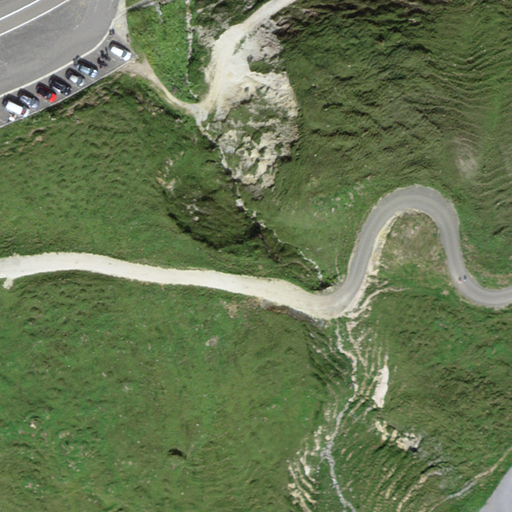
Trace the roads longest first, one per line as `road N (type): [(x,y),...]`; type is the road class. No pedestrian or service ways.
road 1 (track): [(511,293),(482,296),(467,286),(440,207),(409,199),(379,217),(350,293),(325,305),(89,261),(0,267)]
road 2 (track): [(289,0),(234,39),(211,100),(191,111),(135,70),(67,50)]
